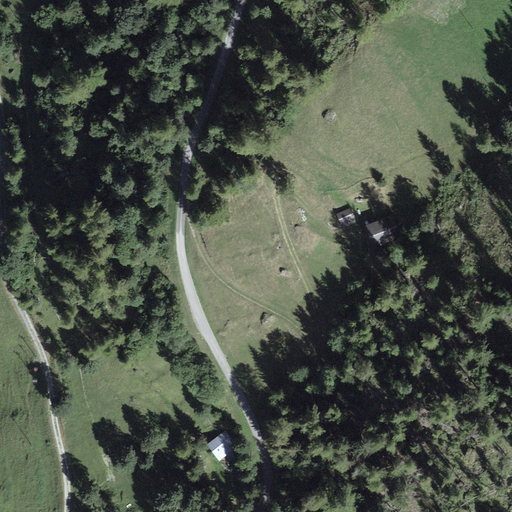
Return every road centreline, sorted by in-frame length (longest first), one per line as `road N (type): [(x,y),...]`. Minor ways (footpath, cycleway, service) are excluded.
road 1 (track): [(249,511),(256,482),(240,390),(186,284),(179,219),(198,110),(239,0)]
road 2 (track): [(182,206),(223,284),(296,329),(311,356),(318,331),(275,198),(279,187),(291,192),(338,235)]
road 3 (track): [(65,511),(45,372),(9,281),(0,181)]
